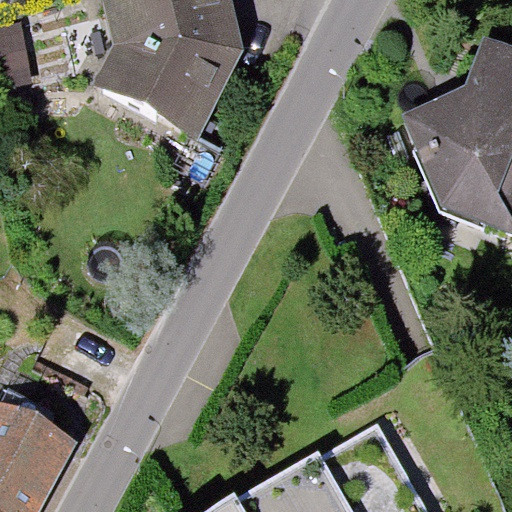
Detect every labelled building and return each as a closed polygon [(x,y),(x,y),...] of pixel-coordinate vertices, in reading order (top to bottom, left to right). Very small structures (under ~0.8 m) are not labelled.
[(230,0),(107,0),(118,47),(96,92),(205,147),(247,64),(230,0)] [(0,92),(35,84),(21,26),(0,31),(0,92)] [(463,95),(403,118),(443,213),(511,240),(511,57),(479,46),(463,95)] [(0,511),(50,511),(84,450),(0,405),(0,511)] [(427,511),(379,428),(229,511),(427,511)]
